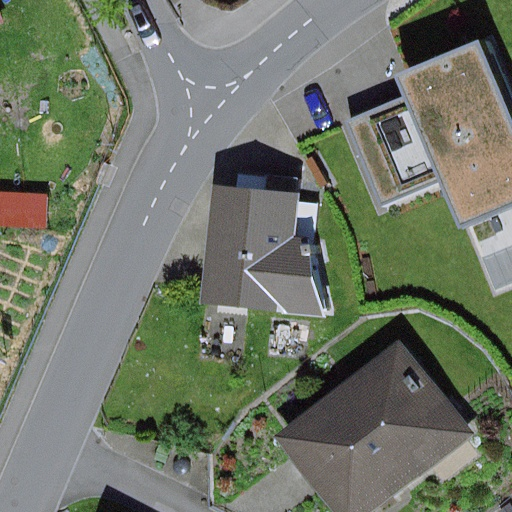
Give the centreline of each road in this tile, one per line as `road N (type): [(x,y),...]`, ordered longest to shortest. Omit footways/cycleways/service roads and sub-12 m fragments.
road 1 (residential): [(17,511),(151,188),(208,107)]
road 2 (residential): [(208,107),(335,0)]
road 3 (residential): [(141,0),(208,107)]
